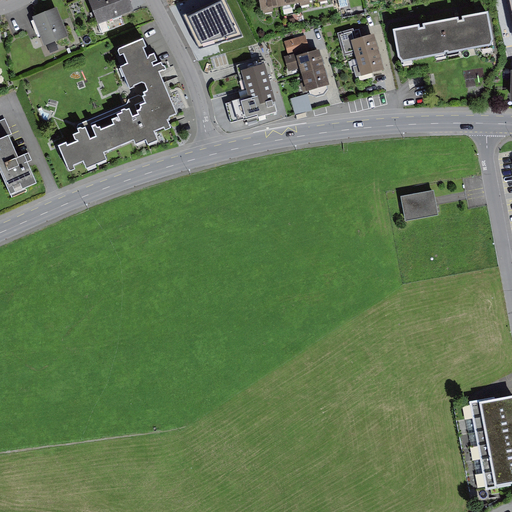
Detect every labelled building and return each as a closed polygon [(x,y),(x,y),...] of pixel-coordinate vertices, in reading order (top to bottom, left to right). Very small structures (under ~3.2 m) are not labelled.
[(126,0),(91,0),(103,30),(123,22),(119,12),(130,8),(126,0)] [(219,0),(214,0),(190,10),(205,43),(237,34),(219,0)] [(280,0),(261,0),(264,11),(282,7),(280,0)] [(58,8),(38,17),(49,43),(69,34),(58,8)] [(486,14),(439,23),(446,56),(490,48),(492,43),(486,14)] [(439,23),(394,32),(400,61),(403,64),(446,56),(439,23)] [(377,54),(373,38),(353,42),(358,59),(377,54)] [(144,93),(168,84),(150,40),(126,50),(144,93)] [(322,70),(317,53),(299,58),(304,75),(322,70)] [(381,71),(377,54),(358,59),(362,76),(381,71)] [(252,63),(237,67),(241,81),(244,81),(249,98),(258,96),(261,106),(272,103),(275,102),(266,68),(254,71),(252,63)] [(327,87),(322,70),(304,75),(309,92),(327,87)] [(115,126),(124,148),(184,124),(168,84),(144,93),(151,112),(115,126)] [(258,96),(249,98),(226,104),(232,124),(257,117),(258,120),(276,115),(274,107),(273,108),(272,103),(261,106),(258,96)] [(0,171),(4,170),(15,195),(40,184),(28,155),(23,157),(13,135),(16,133),(9,117),(0,120),(0,171)] [(73,169),(124,148),(115,126),(64,147),(73,169)] [(406,197),(410,219),(443,214),(439,191),(406,197)] [(511,398),(475,403),(477,417),(511,412),(511,398)] [(511,412),(477,417),(479,431),(511,426),(511,412)] [(511,426),(479,431),(481,444),(511,439),(511,426)] [(511,439),(481,444),(482,456),(511,452),(511,439)] [(511,452),(482,456),(484,469),(511,465),(511,452)] [(511,465),(484,469),(486,482),(511,478),(511,465)]
